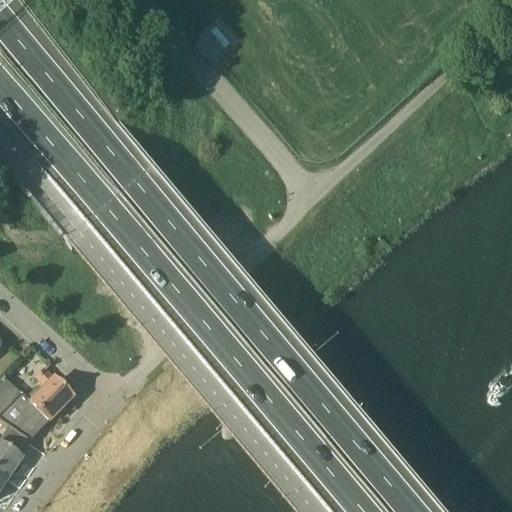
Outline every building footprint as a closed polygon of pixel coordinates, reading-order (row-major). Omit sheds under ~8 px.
[(216,43),(208,50),(215,57),(222,51),(216,43)] [(71,401),(59,389),(43,373),(36,382),(45,391),(40,396),(34,391),(24,402),(49,425),(49,424),(71,401)] [(0,384),(0,418),(20,398),(3,382),(0,384)] [(24,402),(20,398),(0,418),(0,425),(29,445),(49,425),(24,402)] [(0,448),(0,478),(7,484),(22,462),(0,448)]
